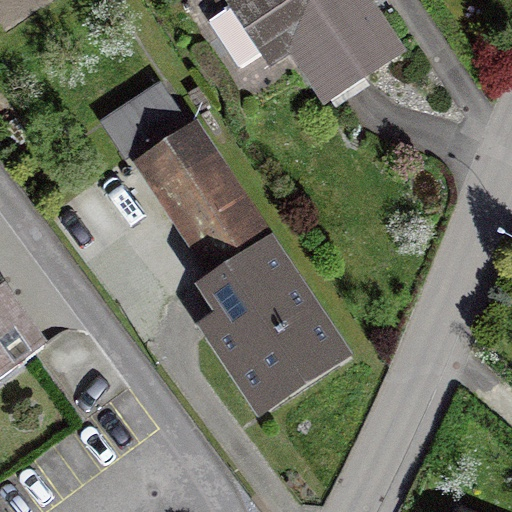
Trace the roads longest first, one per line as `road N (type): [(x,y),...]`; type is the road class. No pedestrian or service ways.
road 1 (residential): [(242,511),(0,184)]
road 2 (residential): [(354,511),(432,351),(505,156)]
road 3 (residential): [(398,0),(505,156)]
